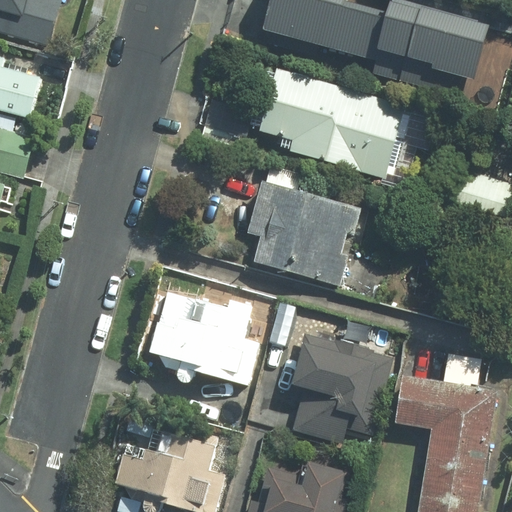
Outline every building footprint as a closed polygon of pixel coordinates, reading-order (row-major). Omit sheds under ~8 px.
[(0,0),(0,36),(48,49),(60,1),(56,0),(0,0)] [(275,0),(267,29),(373,59),(369,74),(469,103),(491,30),(387,0),(383,14),(346,4),(347,0),(275,0)] [(0,118),(29,125),(41,70),(0,60),(0,118)] [(268,72),(252,137),(289,146),(286,158),(386,183),(405,106),(268,72)] [(0,130),(0,175),(22,182),(35,141),(0,130)] [(340,258),(346,239),(351,241),(358,215),(298,199),(303,179),(269,170),(263,189),(258,187),(243,240),(258,244),(251,271),(337,291),(346,260),(340,258)] [(495,183),(461,179),(458,210),(492,213),(495,183)] [(167,299),(145,357),(195,386),(251,391),(262,341),(243,337),(253,306),(227,297),(224,305),(183,292),(181,304),(167,299)] [(392,361),(304,337),(289,394),(301,397),(292,434),(344,448),(349,432),(371,438),(392,361)] [(478,511),(496,396),(478,394),(482,362),(447,357),(442,388),(400,382),(393,429),(428,435),(416,511),(478,511)] [(158,507),(156,511),(217,511),(237,445),(132,415),(111,488),(158,507)] [(297,478),(265,470),(257,500),(249,498),(244,511),(344,511),(347,503),(341,501),(348,475),(334,472),(337,461),(303,453),(297,478)]
